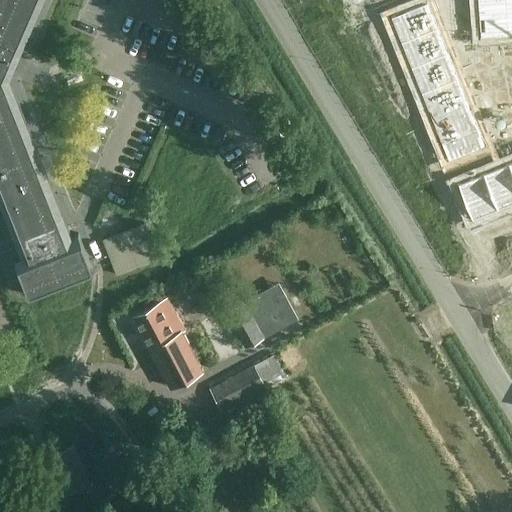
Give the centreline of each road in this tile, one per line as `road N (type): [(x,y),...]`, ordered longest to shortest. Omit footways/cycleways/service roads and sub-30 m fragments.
road 1 (unclassified): [(450,308),(263,0)]
road 2 (residential): [(0,424),(74,390),(113,416)]
